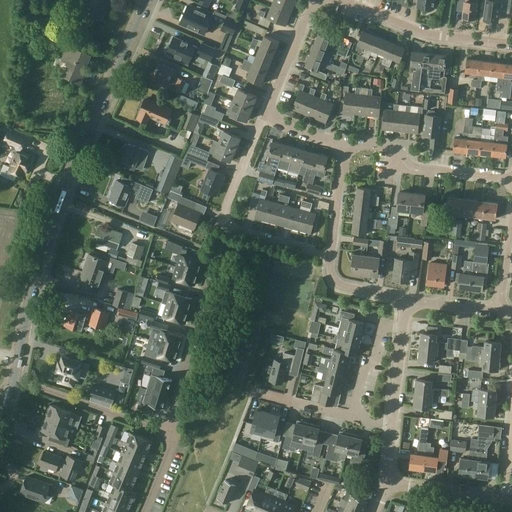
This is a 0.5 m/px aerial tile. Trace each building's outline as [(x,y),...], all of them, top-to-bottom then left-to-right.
[(89,0),(84,13),(102,21),(111,0),(89,0)] [(244,11),(248,0),(238,0),(235,7),(244,11)] [(290,15),(295,5),(284,0),(274,0),(272,7),(290,15)] [(418,0),(418,7),(434,9),(434,8),(436,7),(437,1),(435,0),(418,0)] [(465,0),(463,17),(475,19),(477,3),(477,0),(465,0)] [(511,0),(487,0),(485,20),(498,22),(499,13),(511,14),(511,0)] [(214,13),(200,7),(199,10),(188,5),(180,23),(204,34),(214,13)] [(290,15),(272,7),(267,18),(286,26),(290,15)] [(238,22),(227,17),(222,28),(233,33),(238,22)] [(245,21),(243,27),(245,28),(257,32),(259,27),(245,21)] [(364,57),(373,36),(362,31),(357,44),(364,47),(360,55),(364,57)] [(331,39),(319,34),(314,44),(327,50),(340,55),(346,57),(352,43),(349,42),(346,48),(339,45),(338,48),(329,44),(331,39)] [(260,47),(275,53),(279,42),(264,36),(262,41),(259,39),(258,40),(253,38),(251,43),(257,45),(260,47)] [(378,53),(384,40),(373,36),(364,57),(368,58),(371,50),(378,53)] [(174,37),(170,46),(167,46),(166,50),(167,52),(166,53),(180,59),(179,61),(188,65),(193,53),(210,61),(216,49),(202,43),(199,49),(196,48),(196,47),(174,37)] [(385,65),(394,45),(384,40),(378,53),(385,56),(381,64),(385,65)] [(327,50),(314,44),(310,55),(323,60),(325,54),(335,57),(334,58),(339,59),(340,55),(327,50)] [(66,71),(64,76),(80,84),(84,76),(82,76),(91,55),(68,45),(62,60),(56,58),(53,65),(66,71)] [(394,45),(385,65),(389,67),(392,59),(399,62),(405,49),(394,45)] [(270,63),(275,53),(260,47),(256,57),(270,63)] [(422,67),(424,53),(413,51),(411,65),(418,66),(417,71),(414,71),(411,89),(419,90),(420,82),(421,77),(422,67)] [(432,79),(434,68),(436,54),(424,53),(422,67),(428,67),(427,72),(428,72),(428,78),(432,79)] [(434,68),(432,79),(437,79),(439,69),(445,70),(447,56),(436,54),(434,68)] [(332,64),(323,60),(310,55),(305,66),(312,69),(310,73),(325,80),(327,74),(318,71),(320,65),(344,75),(346,69),(340,67),(332,64)] [(266,73),(270,63),(256,57),(253,63),(250,62),(250,61),(245,59),(243,64),(266,73)] [(465,73),(478,74),(480,61),(467,59),(465,73)] [(484,75),(491,76),(493,62),(480,61),(478,74),(477,80),(478,80),(477,87),(481,88),(481,81),(483,81),(484,75)] [(497,90),(502,91),(504,77),(506,64),(493,62),(491,76),(498,76),(497,90)] [(262,84),(266,73),(243,64),(241,69),(246,71),(249,72),(247,78),(262,84)] [(511,64),(506,64),(504,77),(502,91),(502,94),(506,94),(506,91),(507,91),(507,84),(508,85),(509,78),(511,77),(511,64)] [(160,74),(157,73),(154,81),(168,87),(168,86),(173,88),(172,89),(180,93),(185,82),(178,79),(177,79),(174,78),(177,72),(163,66),(160,74)] [(232,87),(235,80),(222,75),(219,82),(232,87)] [(202,76),(197,90),(207,94),(213,80),(202,76)] [(451,77),(443,76),(441,90),(441,93),(443,93),(449,94),(451,77)] [(292,109),(303,114),(311,95),(309,94),(302,92),(305,85),(300,83),(298,90),(299,91),(292,109)] [(343,113),(355,114),(357,94),(348,93),(349,87),(344,86),(343,93),(345,93),(343,113)] [(311,95),(303,114),(314,118),(322,100),(320,99),(313,96),(316,90),(311,88),(309,94),(311,95)] [(369,95),(370,89),(358,88),(357,94),(355,114),(367,116),(369,95)] [(458,104),(459,89),(449,88),(448,103),(458,104)] [(234,101),(252,109),(257,97),(239,89),(234,101)] [(333,104),(324,101),(327,94),(322,93),(320,99),(322,100),(314,118),(325,123),(333,104)] [(379,117),(381,97),(369,95),(367,116),(379,117)] [(432,99),(425,98),(423,109),(430,110),(432,99)] [(137,119),(147,123),(149,116),(154,118),(154,120),(165,124),(172,109),(153,101),(152,102),(145,99),(143,105),(141,104),(139,109),(141,110),(140,112),(137,119)] [(247,121),(252,109),(234,101),(230,108),(228,108),(226,112),(228,113),(247,121)] [(207,104),(203,113),(219,120),(221,121),(224,114),(215,110),(216,108),(207,104)] [(382,129),(394,130),(396,110),(398,111),(399,105),(394,104),(393,110),(384,109),(382,129)] [(396,110),(394,130),(406,132),(408,112),(410,112),(411,106),(406,105),(405,111),(398,111),(396,110)] [(418,133),(420,114),(422,114),(423,107),(418,107),(417,113),(410,112),(408,112),(406,132),(418,133)] [(182,127),(193,132),(200,115),(189,111),(182,127)] [(504,123),(505,112),(497,111),(496,117),(496,122),(504,123)] [(217,127),(219,120),(203,113),(202,113),(199,120),(217,127)] [(432,135),(430,149),(437,150),(441,117),(426,115),(424,134),(432,135)] [(483,115),(483,126),(495,126),(496,115),(483,115)] [(453,151),(466,153),(467,139),(469,126),(470,118),(465,117),(464,132),(463,132),(462,139),(454,138),(453,151)] [(494,142),(492,156),(505,157),(507,144),(507,137),(503,136),(503,130),(508,131),(508,123),(504,123),(496,122),(495,129),(494,136),(494,142)] [(473,126),(469,126),(467,139),(466,153),(479,154),(481,141),(481,134),(473,133),(473,126)] [(495,129),(491,128),(490,135),(481,134),(481,141),(479,154),(492,156),(494,142),(494,136),(495,129)] [(219,143),(234,150),(239,138),(223,131),(224,131),(221,130),(218,136),(221,137),(219,143)] [(21,148),(24,140),(6,132),(3,140),(14,145),(13,147),(14,148),(15,150),(15,151),(15,153),(9,166),(3,164),(0,169),(0,174),(13,180),(16,173),(19,175),(21,170),(25,172),(31,158),(18,153),(20,148),(21,148)] [(209,152),(209,153),(210,153),(230,161),(234,150),(219,143),(214,141),(209,152)] [(258,180),(272,184),(274,179),(277,168),(280,158),(283,144),(272,141),(269,155),(267,165),(272,167),(270,174),(261,171),(258,180)] [(149,152),(128,144),(128,146),(126,145),(124,148),(122,151),(122,155),(124,155),(122,163),(128,165),(127,167),(129,169),(132,170),(134,170),(135,167),(142,170),(149,152)] [(186,152),(208,161),(209,161),(207,160),(210,153),(209,153),(209,152),(190,144),(186,152),(187,152),(186,152)] [(288,171),(291,161),(295,147),(283,144),(280,158),(277,168),(281,169),(281,167),(288,169),(288,171)] [(299,174),(302,164),(306,150),(295,147),(291,161),(288,171),(289,168),(296,170),(295,173),(299,174)] [(308,183),(309,183),(310,177),(313,167),(317,153),(306,150),(302,164),(307,166),(305,176),(303,181),(308,183)] [(206,168),(208,161),(186,152),(182,163),(187,165),(189,161),(206,168)] [(316,175),(317,173),(325,175),(326,171),(324,170),(328,157),(317,153),(313,167),(310,177),(309,183),(308,183),(306,191),(320,195),(323,187),(312,184),(315,175),(316,175)] [(209,169),(201,189),(216,196),(224,176),(209,169)] [(123,176),(121,182),(116,180),(113,188),(114,188),(110,199),(125,205),(130,191),(137,194),(136,197),(148,202),(153,189),(123,176)] [(168,193),(172,184),(163,181),(160,190),(168,193)] [(356,199),(378,201),(379,197),(377,197),(377,189),(372,189),(358,187),(356,199)] [(181,198),(179,204),(172,221),(193,230),(200,213),(194,210),(197,203),(182,197),(183,195),(172,191),(170,197),(177,200),(178,197),(181,198)] [(398,207),(397,210),(399,210),(410,211),(412,194),(399,192),(398,207)] [(412,194),(410,211),(422,213),(423,213),(424,208),(425,195),(412,194)] [(254,218),(266,221),(271,201),(260,198),(254,218)] [(459,215),(460,199),(448,198),(446,213),(459,215)] [(378,206),(378,201),(356,199),(355,210),(369,212),(370,205),(378,206)] [(471,216),(473,201),(460,199),(459,215),(471,216)] [(277,225),(282,204),(271,201),(266,221),(277,225)] [(483,217),(485,202),(473,201),(471,216),(483,217)] [(485,202),(483,217),(496,219),(497,204),(485,202)] [(288,228),(294,208),(282,204),(277,225),(288,228)] [(299,231),(305,211),(294,208),(288,228),(299,231)] [(368,219),(369,212),(355,210),(354,221),(367,223),(376,224),(381,225),(382,220),(368,219)] [(305,211),(299,231),(311,234),(316,214),(305,211)] [(397,223),(398,218),(391,217),(390,222),(390,228),(396,228),(397,228),(397,223)] [(381,229),(381,225),(376,224),(367,223),(354,221),(352,233),(366,235),(367,227),(381,229)] [(99,227),(94,241),(116,249),(122,234),(111,230),(111,232),(99,227)] [(368,247),(368,245),(369,239),(354,237),(353,245),(368,247)] [(423,240),(410,239),(398,237),(397,246),(422,249),(423,240)] [(369,239),(368,245),(372,246),(372,242),(374,242),(379,243),(378,256),(386,257),(388,241),(380,240),(369,239)] [(431,259),(433,241),(425,240),(423,258),(431,259)] [(125,262),(136,266),(139,259),(140,260),(144,247),(131,242),(127,255),(128,255),(125,262)] [(486,263),(488,247),(475,245),(474,258),(473,265),(472,275),(470,289),(472,289),(471,292),(479,293),(479,290),(482,290),(482,282),(485,283),(485,284),(486,276),(483,276),(485,263),(486,263)] [(409,273),(417,274),(419,253),(411,252),(410,260),(396,258),(394,280),(408,281),(409,273)] [(202,261),(180,254),(176,266),(198,273),(202,261)] [(364,275),(366,256),(354,254),(352,273),(364,275)] [(453,254),(451,268),(460,270),(462,256),(453,254)] [(89,255),(78,287),(97,293),(108,262),(89,255)] [(366,256),(364,275),(377,276),(379,257),(366,256)] [(458,288),(470,289),(472,275),(473,265),(474,258),(473,258),(473,262),(464,261),(463,274),(457,273),(456,280),(459,280),(458,288)] [(443,286),(446,265),(430,263),(427,284),(443,286)] [(195,285),(198,273),(176,266),(172,278),(195,285)] [(168,284),(169,278),(158,275),(156,281),(159,281),(168,284)] [(145,288),(148,279),(141,276),(138,286),(145,288)] [(192,299),(170,292),(169,292),(171,285),(168,284),(159,281),(157,288),(166,290),(162,303),(166,304),(189,311),(192,299)] [(112,305),(123,309),(128,292),(117,289),(112,305)] [(189,311),(166,304),(163,316),(185,323),(189,311)] [(84,323),(105,329),(110,312),(93,307),(90,315),(86,314),(86,316),(84,315),(84,313),(80,312),(79,313),(70,311),(68,318),(67,318),(66,322),(66,323),(66,325),(82,330),(84,323)] [(137,314),(120,308),(118,315),(135,320),(137,314)] [(154,321),(156,314),(140,310),(139,316),(154,321)] [(365,324),(366,323),(353,320),(355,314),(341,311),(339,319),(341,322),(339,327),(361,333),(363,333),(364,328),(363,326),(363,323),(365,323),(365,324)] [(322,317),(321,322),(319,321),(317,328),(325,330),(327,319),(322,317)] [(179,349),(183,337),(166,332),(168,325),(155,321),(153,328),(160,330),(157,342),(179,349)] [(358,343),(361,333),(339,327),(337,335),(335,336),(334,337),(358,343)] [(283,343),(284,336),(271,333),(269,340),(283,343)] [(422,333),(420,347),(437,349),(447,350),(460,351),(460,344),(461,339),(448,338),(448,343),(436,342),(436,335),(422,333)] [(358,343),(334,337),(333,342),(336,343),(335,348),(341,350),(341,351),(348,352),(355,354),(358,343)] [(460,351),(459,353),(472,354),(482,355),(499,356),(501,343),(485,341),(485,347),(472,346),(472,347),(467,346),(468,340),(461,339),(460,344),(460,351)] [(158,359),(159,356),(175,361),(179,349),(157,342),(153,353),(149,352),(148,356),(144,355),(142,363),(159,368),(161,361),(158,359)] [(333,348),(333,349),(324,347),(322,355),(331,358),(331,360),(345,363),(346,362),(348,352),(341,351),(341,350),(335,348),(333,348)] [(437,349),(420,347),(419,360),(434,362),(435,354),(437,354),(437,349)] [(273,366),(271,372),(273,373),(271,379),(284,383),(287,370),(293,371),(297,355),(286,352),(284,361),(276,359),(275,366),(273,366)] [(498,370),(499,356),(482,355),(482,360),(484,360),(483,368),(498,370)] [(64,373),(61,382),(73,386),(75,377),(78,377),(80,368),(78,368),(80,362),(63,357),(61,362),(59,362),(56,371),(64,373)] [(319,368),(343,374),(344,369),(346,370),(347,369),(349,363),(346,362),(345,363),(331,360),(329,366),(320,363),(319,368)] [(451,373),(451,366),(439,365),(439,372),(451,373)] [(129,384),(133,369),(126,367),(121,382),(129,384)] [(322,380),(325,380),(343,385),(344,379),(344,378),(342,377),(343,374),(319,368),(318,372),(324,373),(322,380)] [(468,370),(467,377),(482,378),(483,371),(468,370)] [(438,373),(438,380),(451,382),(451,375),(438,373)] [(167,394),(171,380),(157,376),(151,374),(147,388),(167,394)] [(310,401),(332,406),(335,394),(340,395),(340,394),(338,394),(339,390),(342,389),(343,385),(325,380),(324,387),(315,384),(310,401)] [(440,396),(442,396),(448,397),(449,390),(439,389),(439,390),(431,389),(432,381),(417,380),(415,394),(440,396)] [(91,397),(90,400),(110,408),(112,403),(116,392),(93,385),(90,396),(91,397)] [(163,409),(167,394),(147,388),(142,402),(148,404),(155,406),(155,408),(160,409),(161,408),(163,409)] [(479,402),(495,403),(496,390),(480,389),(479,402)] [(440,402),(440,396),(415,394),(414,407),(429,409),(430,401),(440,402)] [(494,416),(495,403),(479,402),(478,414),(494,416)] [(47,416),(46,418),(70,426),(75,413),(51,405),(50,408),(48,407),(45,415),(47,416)] [(249,420),(245,431),(252,433),(254,429),(264,431),(270,411),(258,408),(255,421),(249,420)] [(452,411),(439,410),(439,418),(452,419),(452,411)] [(270,411),(264,431),(276,434),(275,439),(281,440),(284,429),(277,427),(281,414),(270,411)] [(70,426),(46,418),(46,420),(44,420),(41,427),(43,428),(42,430),(56,435),(54,441),(67,446),(69,439),(66,438),(70,426)] [(286,434),(283,448),(295,451),(296,448),(301,449),(308,423),(303,422),(300,424),(297,423),(297,421),(298,421),(297,420),(293,436),(286,434)] [(323,444),(315,442),(319,426),(318,426),(319,427),(318,428),(314,427),(313,424),(308,423),(301,449),(308,451),(307,454),(319,457),(323,444)] [(99,425),(96,435),(102,437),(106,428),(99,425)] [(111,425),(107,434),(114,438),(118,428),(111,425)] [(495,429),(481,427),(480,436),(493,438),(495,429)] [(345,459),(346,452),(351,434),(346,433),(343,434),(339,433),(340,432),(341,432),(341,431),(339,431),(335,447),(329,445),(325,459),(338,462),(339,458),(345,459)] [(130,432),(126,443),(147,451),(151,441),(130,432)] [(355,435),(351,434),(346,452),(352,454),(350,465),(362,468),(365,454),(358,453),(362,437),(361,436),(360,437),(361,437),(361,439),(357,438),(355,435)] [(467,443),(467,441),(451,439),(450,451),(465,453),(466,446),(467,443)] [(459,474),(473,476),(475,460),(477,447),(478,440),(471,439),(468,459),(461,458),(459,474)] [(126,443),(122,452),(143,461),(147,451),(126,443)] [(424,455),(423,469),(436,471),(436,467),(446,468),(448,453),(442,452),(442,450),(440,449),(440,457),(432,456),(433,447),(430,447),(430,443),(427,443),(426,450),(426,455),(424,455)] [(255,459),(257,451),(243,445),(240,453),(255,459)] [(483,448),(477,447),(475,460),(473,476),(488,478),(490,461),(486,461),(486,454),(482,454),(483,448)] [(410,468),(423,469),(424,455),(426,455),(426,450),(418,449),(417,454),(412,454),(410,468)] [(83,461),(67,455),(66,459),(61,457),(44,451),(39,464),(56,471),(58,464),(63,466),(60,475),(76,481),(83,461)] [(257,451),(255,459),(275,466),(277,458),(257,451)] [(122,452),(118,462),(139,471),(143,461),(122,452)] [(252,460),(242,455),(237,468),(247,472),(252,460)] [(118,462),(114,472),(135,481),(139,471),(118,462)] [(114,472),(109,482),(135,492),(131,490),(135,481),(114,472)] [(92,475),(88,485),(98,489),(102,479),(92,475)] [(253,491),(245,510),(249,511),(256,511),(265,493),(255,489),(260,477),(253,475),(248,489),(253,491)] [(50,485),(26,476),(20,493),(44,502),(46,494),(52,496),(56,487),(50,485)] [(241,483),(231,478),(230,482),(225,480),(217,498),(228,503),(233,491),(237,492),(241,483)] [(135,492),(109,482),(114,484),(110,493),(131,502),(135,492)] [(83,490),(71,486),(67,497),(79,501),(83,490)] [(110,493),(106,503),(126,511),(131,502),(110,493)] [(268,511),(275,497),(265,493),(256,511),(268,511)] [(368,501),(351,494),(348,501),(341,498),(340,501),(346,504),(363,511),(368,501)] [(84,503),(91,506),(94,501),(87,497),(84,503)] [(279,511),(285,501),(275,497),(268,511),(279,511)] [(292,511),(295,505),(285,501),(279,511),(292,511)] [(346,504),(340,501),(338,505),(345,508),(343,511),(362,511),(363,511),(346,504)] [(126,511),(106,503),(102,511),(126,511)]
